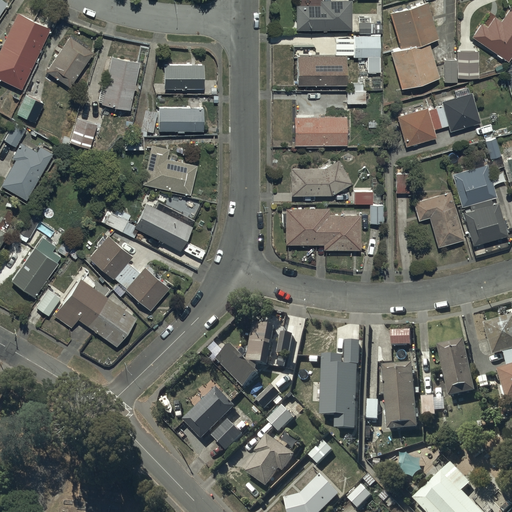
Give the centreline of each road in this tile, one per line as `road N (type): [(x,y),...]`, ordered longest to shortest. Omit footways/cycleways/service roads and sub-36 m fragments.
road 1 (residential): [(229,270),(380,299),(511,272)]
road 2 (residential): [(229,270),(245,205),(244,20)]
road 3 (residential): [(104,410),(195,322),(229,270)]
road 4 (residential): [(244,20),(173,20),(88,0)]
road 5 (unclassified): [(104,410),(204,511)]
road 6 (unclassified): [(0,343),(104,410)]
